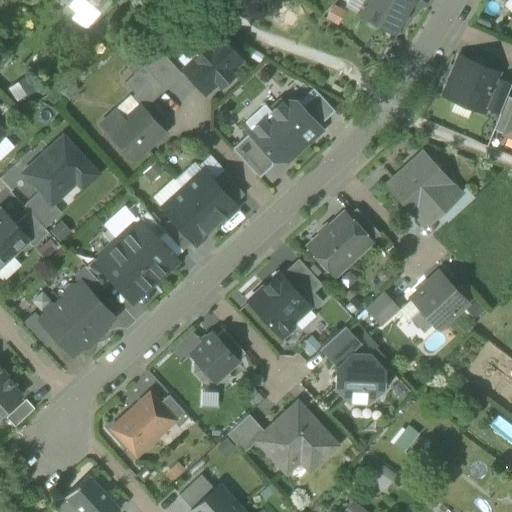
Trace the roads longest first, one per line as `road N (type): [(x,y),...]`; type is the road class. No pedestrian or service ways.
road 1 (residential): [(198,285),(73,402)]
road 2 (residential): [(185,108),(277,214)]
road 3 (residential): [(511,160),(382,109)]
road 4 (residential): [(333,163),(422,263)]
road 5 (residential): [(198,285),(289,379)]
